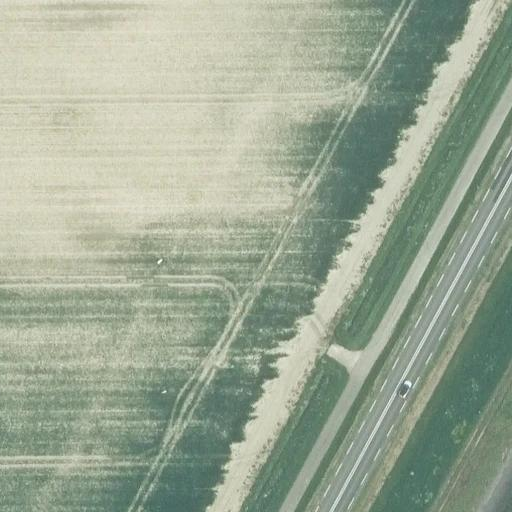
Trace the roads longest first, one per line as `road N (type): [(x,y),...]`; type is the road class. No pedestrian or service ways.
road 1 (unclassified): [(511,92),(285,511)]
road 2 (primary): [(330,511),(511,181)]
road 3 (track): [(511,376),(438,511)]
